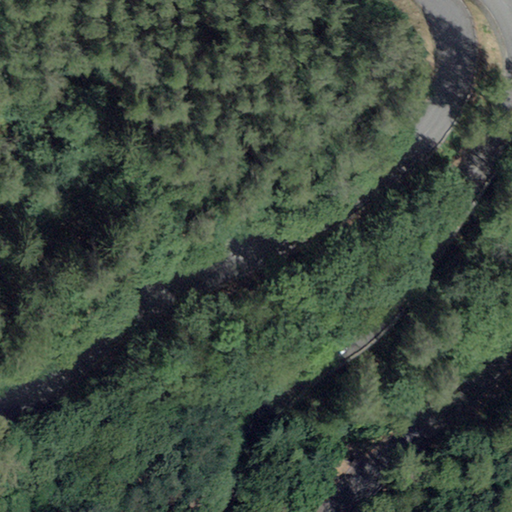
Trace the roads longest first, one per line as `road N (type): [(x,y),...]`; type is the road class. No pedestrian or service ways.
road 1 (tertiary): [(0,401),(33,386),(157,291),(309,222),(385,168),(454,82),(455,44),(434,0)]
road 2 (tertiary): [(511,114),(406,277),(376,312),(276,392),(215,511)]
road 3 (tertiary): [(338,511),(511,347)]
